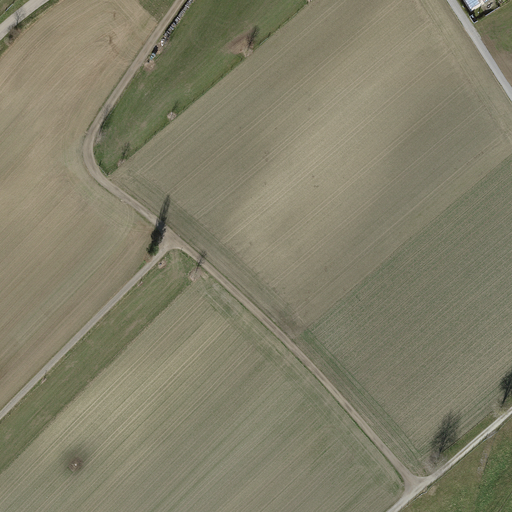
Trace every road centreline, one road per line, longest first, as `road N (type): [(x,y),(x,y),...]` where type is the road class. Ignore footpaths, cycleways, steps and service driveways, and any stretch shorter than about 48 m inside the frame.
road 1 (track): [(419,488),(300,352),(172,235)]
road 2 (track): [(172,235),(86,155),(93,128),(181,0)]
road 3 (track): [(0,415),(172,235)]
road 4 (track): [(511,410),(393,511)]
